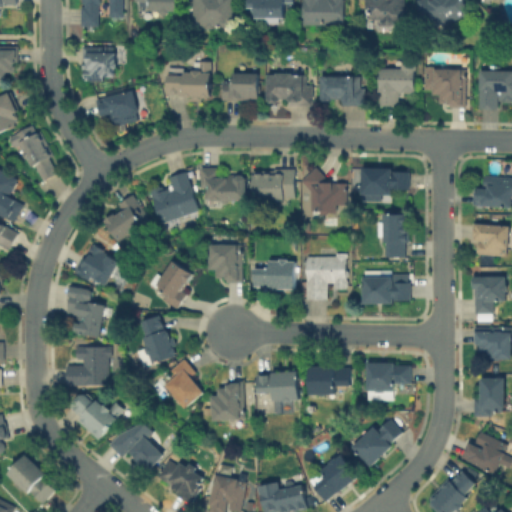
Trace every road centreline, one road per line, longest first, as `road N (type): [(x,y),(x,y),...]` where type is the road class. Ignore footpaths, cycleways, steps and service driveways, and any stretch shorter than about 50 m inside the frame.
road 1 (residential): [(511,140),(196,136),(146,150),(102,175),(46,256),(35,312),(37,396),(45,426),(63,448),(141,511),(389,500),(416,471),(444,413),(445,140)]
road 2 (residential): [(444,335),(232,333)]
road 3 (residential): [(51,0),(60,91),(102,175)]
